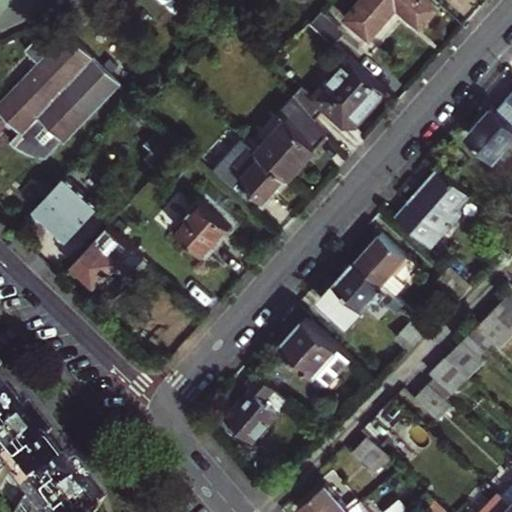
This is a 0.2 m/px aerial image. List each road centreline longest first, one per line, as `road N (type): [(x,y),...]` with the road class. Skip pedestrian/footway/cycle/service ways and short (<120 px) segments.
road 1 (residential): [(511,14),(167,411)]
road 2 (unknown): [(511,260),(262,511)]
road 3 (residential): [(167,411),(0,254)]
road 4 (residential): [(167,411),(176,442),(234,511)]
